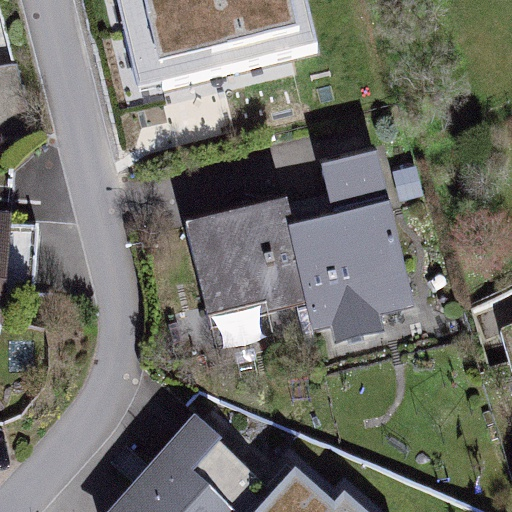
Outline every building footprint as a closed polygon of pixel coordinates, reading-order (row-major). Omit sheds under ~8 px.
[(109,0),(126,65),(323,13),(319,0),(109,0)] [(389,195),(178,270),(218,382),(429,306),(389,195)] [(0,230),(0,349),(25,350),(31,232),(0,230)] [(511,332),(503,336),(511,369),(511,332)] [(197,431),(124,511),(345,511),(304,474),(278,503),(197,431)]
